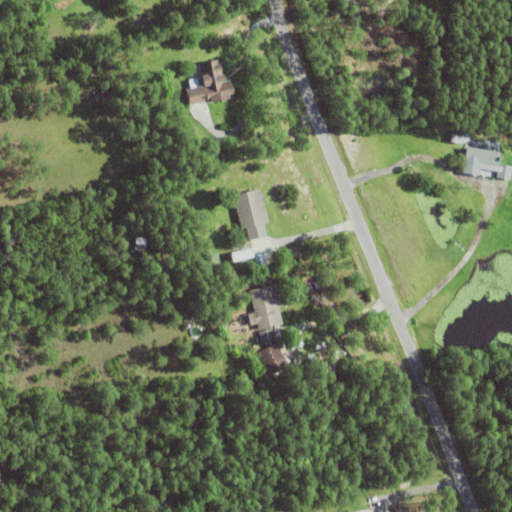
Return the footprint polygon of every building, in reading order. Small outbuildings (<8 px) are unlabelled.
[(227,102),(210,106),(209,104),(205,105),(205,103),(188,107),(184,92),(201,88),(199,79),(200,79),(197,65),(217,61),(222,83),(228,82),(232,99),(226,100),(227,102)] [(94,98),(102,94),(104,100),(96,103),(94,98)] [(462,143),(461,146),(449,144),(450,132),(458,134),(459,131),(469,133),(467,144),(462,143)] [(479,166),(477,178),(461,176),(464,151),(499,156),(497,169),(479,166)] [(247,244),(244,231),(239,232),(231,197),(259,190),(268,225),(262,227),(265,239),(247,244)] [(133,251),(135,241),(145,242),(144,253),(133,251)] [(248,329),(245,317),(253,315),(248,293),(272,287),(281,327),(271,330),(274,342),(260,345),(256,327),(248,329)] [(256,354),(275,345),(287,369),(267,379),(256,354)] [(189,417),(196,415),(199,427),(193,429),(189,417)]
